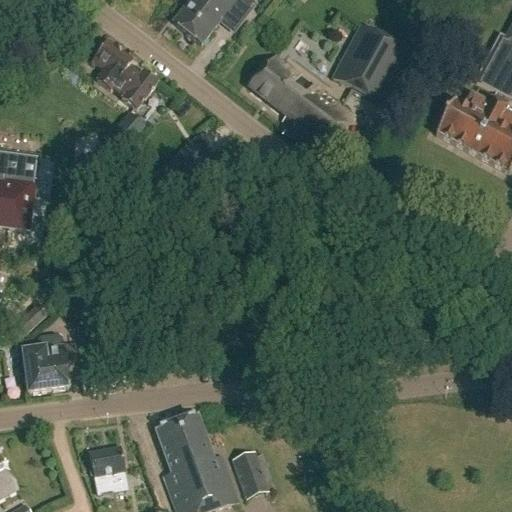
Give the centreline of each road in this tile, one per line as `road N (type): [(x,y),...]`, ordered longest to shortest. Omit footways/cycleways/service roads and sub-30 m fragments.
road 1 (unclassified): [(511,303),(410,249),(77,0)]
road 2 (unclassified): [(0,419),(511,376)]
